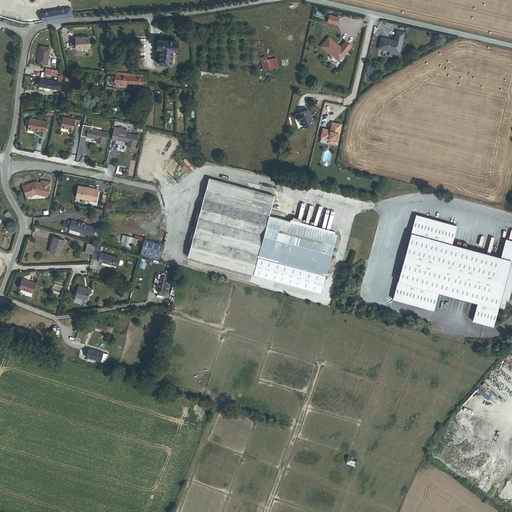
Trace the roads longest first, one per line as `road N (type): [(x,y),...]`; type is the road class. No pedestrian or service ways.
road 1 (residential): [(272,0),(76,18),(27,33)]
road 2 (residential): [(511,45),(313,0)]
road 3 (unclassified): [(511,218),(423,194),(373,205)]
road 4 (residential): [(27,33),(7,154)]
